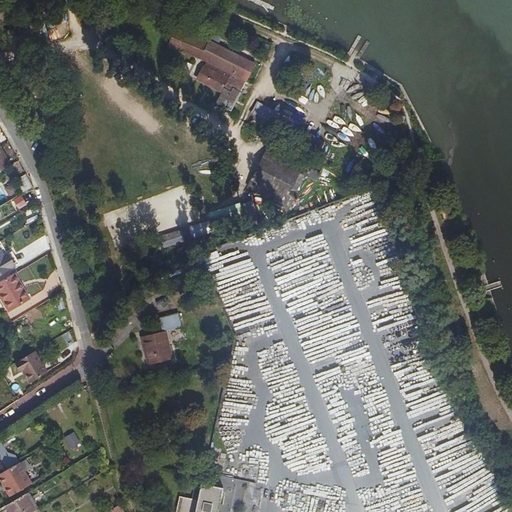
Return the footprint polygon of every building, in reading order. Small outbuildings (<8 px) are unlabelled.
[(17,34),(8,37),(13,55),(23,53),(23,48),(40,43),(34,23),(16,27),(17,34)] [(167,44),(203,58),(208,45),(185,36),(183,38),(171,34),(167,44)] [(208,45),(203,58),(234,70),(229,78),(225,85),(234,90),(249,58),(210,42),(208,45)] [(198,78),(222,91),(225,85),(229,78),(205,66),(198,78)] [(228,103),(234,90),(225,85),(222,91),(218,97),(228,103)] [(277,132),(285,112),(258,99),(249,120),(277,132)] [(0,171),(11,165),(1,147),(0,147),(0,171)] [(282,155),(269,149),(260,168),(252,185),(258,188),(296,204),(301,193),(299,191),(307,174),(318,179),(321,172),(282,155)] [(23,193),(33,187),(26,174),(16,180),(23,193)] [(14,198),(20,207),(26,204),(21,195),(14,198)] [(243,203),(211,214),(216,227),(248,216),(243,203)] [(210,231),(207,222),(189,228),(192,237),(210,231)] [(191,237),(188,229),(162,237),(165,246),(191,237)] [(8,254),(1,241),(0,241),(0,275),(16,266),(8,254)] [(13,252),(8,254),(16,266),(20,263),(13,252)] [(33,297),(19,272),(0,283),(0,291),(11,310),(33,297)] [(180,312),(161,316),(164,330),(183,326),(180,312)] [(157,320),(135,329),(136,337),(145,357),(167,346),(157,320)] [(25,324),(18,327),(21,337),(28,335),(25,324)] [(0,330),(0,339),(5,348),(13,343),(4,328),(0,330)] [(48,373),(35,352),(18,362),(23,370),(31,383),(48,373)] [(67,440),(73,451),(81,447),(75,436),(67,440)] [(20,463),(0,474),(0,477),(11,496),(32,483),(20,463)] [(218,511),(219,509),(223,491),(208,488),(208,486),(206,484),(205,484),(203,484),(201,485),(198,503),(179,499),(176,511),(218,511)] [(34,511),(36,511),(26,494),(6,506),(10,511),(34,511)]
